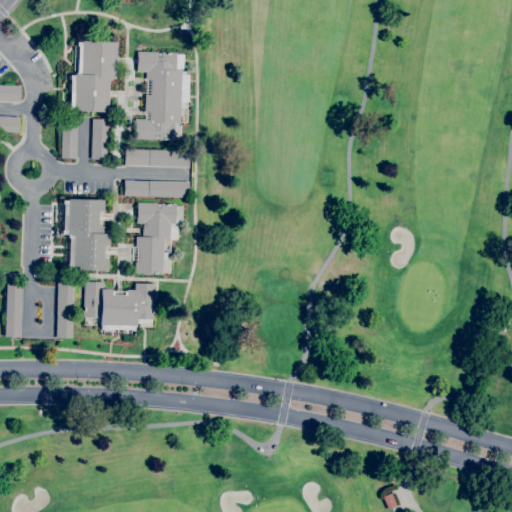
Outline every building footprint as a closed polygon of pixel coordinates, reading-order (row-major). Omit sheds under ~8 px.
[(107,112),(72,111),(72,110),(67,110),(67,106),(68,106),(69,79),(68,79),(68,75),(73,75),(73,74),(75,74),(75,72),(76,72),(77,46),(76,46),(76,42),(80,42),(81,41),(116,42),(114,79),(108,79),(107,112)] [(173,140),(132,139),(133,119),(149,119),(149,113),(143,113),(144,95),(150,95),(150,80),(145,80),(145,72),(135,72),(136,51),(157,52),(157,58),(160,59),(160,52),(176,53),(176,54),(183,54),(183,68),(179,68),(179,69),(181,70),(181,71),(185,71),(185,74),(189,74),(188,102),(184,102),(184,105),(185,105),(185,108),(187,108),(187,123),(178,123),(177,125),(180,125),(179,139),(173,138),(173,140)] [(19,101),(0,100),(0,85),(20,86),(19,101)] [(18,132),(0,131),(0,116),(18,117),(18,132)] [(76,159),(59,158),(60,117),(77,117),(76,159)] [(106,160),(90,159),(91,118),(107,119),(106,160)] [(188,166),(124,165),(124,149),(188,150),(188,166)] [(187,197),(123,196),(123,180),(188,182),(187,197)] [(107,271),(66,270),(66,264),(67,264),(68,235),(65,235),(65,234),(61,234),(61,231),(62,231),(62,217),(66,217),(67,204),(62,204),(62,200),(66,200),(66,199),(103,200),(102,211),(97,211),(96,225),(102,226),(102,234),(108,234),(107,245),(102,244),(101,259),(107,260),(107,271)] [(161,274),(134,273),(134,262),(137,262),(138,248),(134,248),(135,236),(141,236),(141,228),(145,228),(145,223),(135,223),(136,203),(156,203),(156,209),(160,209),(160,203),(175,203),(175,206),(181,206),(181,218),(179,218),(179,223),(174,223),(174,225),(177,225),(177,239),(162,239),(162,252),(166,252),(166,259),(170,259),(169,273),(161,273),(161,274)] [(71,338),(55,338),(57,279),(73,279),(71,338)] [(134,330),(131,330),(117,329),(117,325),(104,325),(104,329),(100,329),(100,325),(99,325),(99,322),(84,321),(84,317),(82,317),(83,281),(103,282),(103,289),(111,289),(111,295),(123,295),(123,291),(125,291),(125,289),(133,290),(134,283),(154,283),(153,319),(151,319),(151,326),(139,325),(139,323),(136,323),(136,326),(134,326),(134,330)] [(19,337),(4,336),(5,284),(20,284),(19,337)] [(387,510),(381,497),(390,493),(396,506),(387,510)]
